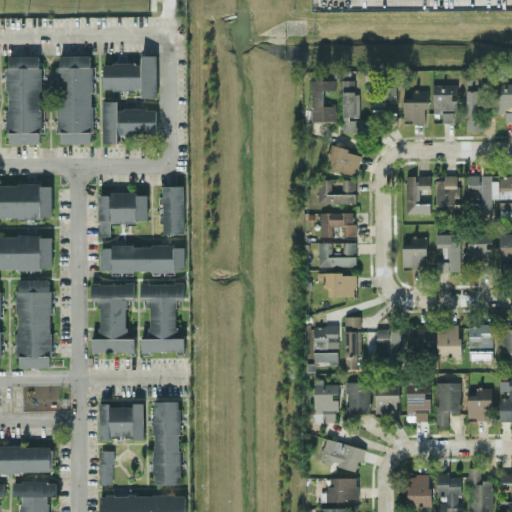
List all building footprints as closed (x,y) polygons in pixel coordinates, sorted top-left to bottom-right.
[(41,143),(41,55),(6,55),(7,143),(41,143)] [(92,143),(92,55),(58,55),(58,143),(92,143)] [(157,55),(141,55),(141,63),(103,63),(103,89),(141,89),(141,96),(157,96),(157,55)] [(336,120),(336,105),(323,105),(323,89),(336,89),(335,79),(311,79),(312,121),(336,120)] [(359,131),(359,92),(355,92),(355,79),(342,79),(343,131),(359,131)] [(511,82),(495,83),(496,112),(505,112),(505,121),(511,121),(511,82)] [(433,113),(442,112),(442,122),(456,122),(456,96),(457,96),(457,83),(433,84),(433,113)] [(396,86),(372,86),(373,120),(396,119),(396,111),(386,111),(386,99),(396,99),(396,86)] [(403,120),(426,121),(427,89),(412,89),(412,97),(404,97),(403,120)] [(156,107),(117,108),(117,100),(101,100),(102,143),(118,143),(117,134),(156,133),(156,107)] [(361,152),(331,145),(326,167),(356,174),(361,152)] [(430,174),(406,175),(407,213),(430,212),(430,201),(419,201),(419,188),(430,188),(430,174)] [(435,179),(436,204),(447,203),(447,211),(460,211),(459,203),(458,203),(457,174),(443,174),(443,179),(435,179)] [(491,174),(468,174),(469,209),(492,209),(491,193),(498,193),(498,180),(491,180),(491,174)] [(511,174),(499,175),(499,198),(511,197),(511,174)] [(355,203),(355,179),(342,179),(342,190),(331,190),(331,179),(318,179),(318,203),(355,203)] [(0,183),(0,217),(51,218),(52,184),(0,183)] [(183,185),(162,185),(162,233),(184,233),(183,185)] [(147,193),(98,193),(98,235),(110,235),(110,221),(147,221),(147,193)] [(320,235),(333,235),(333,225),(343,225),(343,235),(355,235),(354,211),(320,211),(320,235)] [(491,245),(492,232),(467,232),(467,262),(479,262),(479,269),(490,270),(491,245)] [(460,270),(460,233),(436,233),(436,246),(445,246),(445,257),(437,257),(437,270),(460,270)] [(0,268),(52,269),(52,235),(0,234),(0,268)] [(426,236),(411,236),(411,244),(402,244),(403,267),(427,267),(426,236)] [(318,265),(356,265),(356,241),(343,241),(342,252),(332,252),(332,241),(319,241),(318,265)] [(184,271),(184,244),(100,245),(100,271),(184,271)] [(355,295),(355,272),(317,273),(317,278),(326,278),(326,296),(355,295)] [(16,366),(50,367),(51,279),(17,279),(16,366)] [(135,351),(135,337),(127,337),(126,296),(135,296),(134,282),(91,283),(91,297),(99,297),(99,338),(91,338),(92,352),(135,351)] [(141,351),(184,351),(184,337),(176,337),(176,299),(184,298),(184,282),(141,282),(141,297),(149,297),(149,337),(141,338),(141,351)] [(360,315),(345,316),(346,366),(357,366),(357,354),(361,354),(360,315)] [(459,355),(460,323),(437,323),(436,355),(459,355)] [(338,324),(313,325),(314,362),(338,362),(338,324)] [(435,324),(407,324),(408,350),(435,349),(435,324)] [(492,324),(468,324),(469,359),(493,359),(492,324)] [(401,327),(376,327),(376,341),(385,341),(385,354),(400,354),(401,327)] [(511,363),(511,327),(502,328),(503,364),(511,363)] [(314,415),(316,415),(316,421),(336,421),(337,395),(338,395),(338,383),(323,382),(323,379),(314,378),(314,415)] [(374,413),(397,414),(399,380),(376,378),(374,413)] [(499,420),(511,419),(511,378),(499,379),(499,391),(507,391),(507,398),(499,398),(499,420)] [(346,421),(369,421),(369,381),(346,380),(346,421)] [(429,420),(429,380),(406,381),(406,412),(415,412),(415,420),(429,420)] [(448,426),(449,413),(460,413),(461,381),(437,381),(435,425),(448,426)] [(467,394),(468,418),(491,418),(490,386),(476,387),(476,394),(467,394)] [(181,483),(179,400),(152,400),(154,483),(181,483)] [(98,402),(99,437),(144,437),(144,402),(98,402)] [(365,447),(325,438),(320,462),(356,470),(358,460),(362,461),(365,447)] [(0,470),(53,472),(53,446),(0,445),(0,470)] [(113,483),(113,449),(100,449),(100,483),(113,483)] [(492,479),(480,479),(481,466),(470,466),(469,510),(492,510),(492,479)] [(460,475),(450,475),(450,471),(436,472),(437,511),(456,511),(461,511),(460,475)] [(511,471),(500,472),(500,487),(511,486),(511,497),(511,499),(501,500),(500,511),(510,511),(511,510),(511,471)] [(430,504),(429,473),(406,474),(407,505),(430,504)] [(327,500),(357,499),(357,476),(327,477),(327,500)] [(48,511),(48,496),(57,495),(56,480),(12,481),(13,495),(19,495),(19,511),(48,511)] [(185,511),(185,493),(99,494),(99,511),(185,511)]
